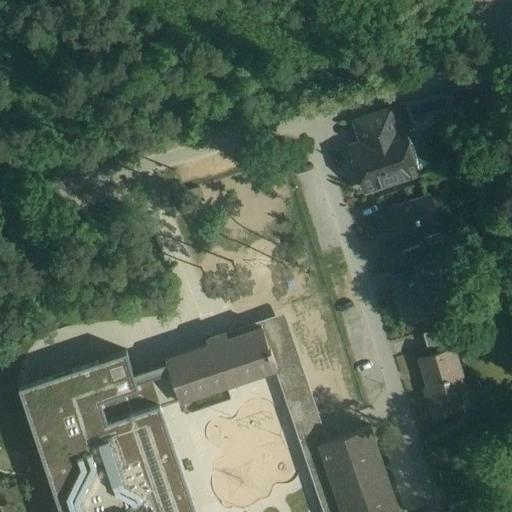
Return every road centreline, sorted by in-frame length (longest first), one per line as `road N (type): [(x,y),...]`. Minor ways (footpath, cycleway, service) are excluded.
road 1 (residential): [(309,120),(435,511)]
road 2 (residential): [(309,120),(0,214)]
road 3 (residential): [(511,56),(309,120)]
